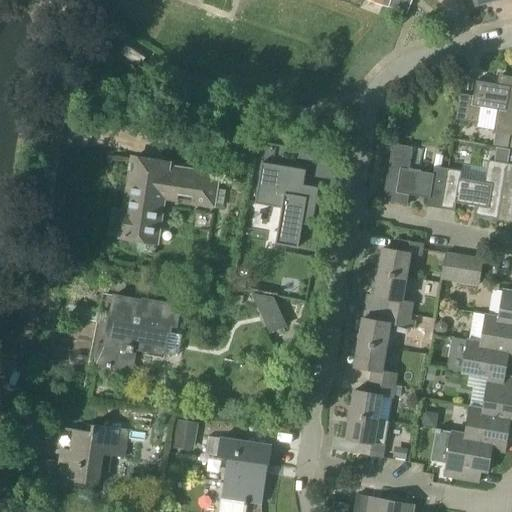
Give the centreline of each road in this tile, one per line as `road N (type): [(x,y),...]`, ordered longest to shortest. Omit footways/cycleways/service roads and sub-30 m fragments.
road 1 (residential): [(0,380),(24,305),(73,0)]
road 2 (residential): [(511,36),(386,75),(371,94),(349,209)]
road 3 (residential): [(349,209),(306,466)]
road 4 (residential): [(306,466),(505,504),(511,494)]
road 5 (residential): [(349,209),(511,240)]
